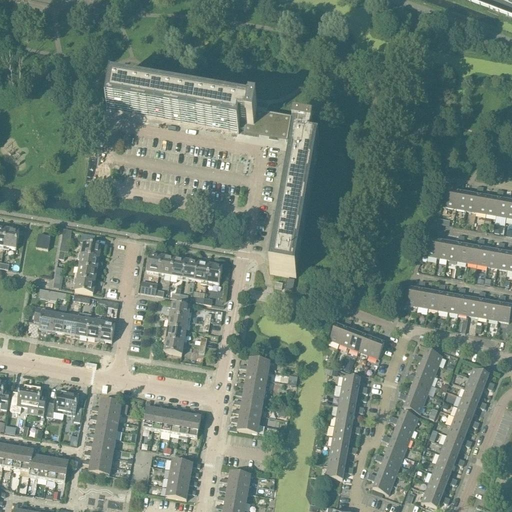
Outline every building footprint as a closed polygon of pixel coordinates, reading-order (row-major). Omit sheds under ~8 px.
[(111,85),(107,112),(108,112),(108,111),(238,134),(238,135),(239,135),(239,132),(244,132),(259,135),(263,118),(262,118),(256,117),(257,110),(251,109),(250,109),(249,110),(112,86),(112,85),(111,85)] [(270,274),(270,275),(296,280),(296,279),(295,279),(318,149),(319,149),(319,148),(318,148),(319,142),(312,141),(314,134),(315,127),(296,124),(296,125),(291,124),(289,124),(286,143),(288,143),(294,144),(292,152),(292,157),(273,265),(272,267),(272,268),(271,275),(270,274)] [(463,191),(457,190),(456,194),(449,192),(446,209),(456,211),(459,194),(462,195),(463,191)] [(469,196),(466,213),(476,215),(479,198),(482,198),(483,194),(477,193),(476,197),(469,196)] [(456,211),(466,213),(469,196),(462,195),(459,194),(456,211)] [(497,201),(489,200),(486,216),(496,218),(499,201),(502,202),(503,198),(497,197),(497,201)] [(489,200),(482,198),(479,198),(476,215),(486,216),(489,200)] [(496,218),(506,220),(509,203),(502,202),(499,201),(496,218)] [(8,232),(4,249),(16,252),(19,234),(8,232)] [(82,236),(80,245),(84,245),(81,257),(99,260),(101,248),(94,247),(95,239),(82,236)] [(51,239),(42,238),(38,237),(36,250),(48,253),(51,239)] [(443,240),(438,239),(437,243),(430,241),(427,258),(437,260),(440,243),(443,244),(443,240)] [(457,246),(450,245),(447,262),(457,264),(460,247),(463,247),(464,243),(458,242),(457,246)] [(437,260),(447,262),(450,245),(443,244),(440,243),(437,260)] [(470,249),(467,266),(477,267),(480,250),(483,251),(484,247),(478,246),(477,250),(470,249)] [(457,264),(467,266),(470,249),(463,247),(460,247),(457,264)] [(490,252),(487,269),(497,271),(500,254),(503,254),(504,250),(498,249),(498,253),(490,252)] [(487,269),(490,252),(483,251),(480,250),(477,267),(487,269)] [(508,273),(510,256),(503,254),(500,254),(497,271),(508,273)] [(159,277),(163,259),(150,256),(147,274),(159,277)] [(97,272),(99,260),(81,257),(79,269),(97,272)] [(159,277),(171,279),(174,261),(163,259),(159,277)] [(183,281),(186,263),(174,261),(171,279),(183,281)] [(195,283),(198,265),(186,263),(183,281),(195,283)] [(198,265),(195,283),(202,284),(202,286),(207,287),(207,285),(210,267),(198,265)] [(223,269),(210,267),(207,285),(219,287),(223,269)] [(79,269),(77,281),(95,284),(97,272),(79,269)] [(286,279),(284,290),(293,292),(295,281),(286,279)] [(95,284),(77,281),(75,294),(93,297),(95,284)] [(425,289),(419,288),(418,292),(410,290),(408,307),(418,309),(421,292),(424,293),(425,289)] [(143,296),(156,298),(157,293),(157,292),(144,290),(143,296)] [(438,295),(431,294),(428,311),(438,313),(441,296),(444,296),(445,292),(439,291),(438,295)] [(418,309),(428,311),(431,294),(424,293),(421,292),(418,309)] [(458,299),(451,298),(448,315),(458,316),(461,299),(464,300),(465,296),(459,295),(458,299)] [(438,313),(448,315),(451,298),(444,296),(441,296),(438,313)] [(479,302),(471,301),(468,318),(478,320),(481,303),(484,303),(485,299),(479,298),(479,302)] [(458,316),(468,318),(471,301),(464,300),(461,299),(458,316)] [(491,305),(488,322),(499,323),(501,307),(504,307),(505,303),(499,302),(499,306),(491,305)] [(106,303),(105,309),(105,310),(118,312),(119,305),(106,303)] [(478,320),(488,322),(491,305),(484,303),(481,303),(478,320)] [(172,306),(170,318),(188,321),(190,309),(172,306)] [(511,308),(504,307),(501,307),(499,323),(509,325),(511,308)] [(37,310),(34,324),(40,325),(39,332),(52,334),(55,317),(56,313),(37,310)] [(55,317),(52,334),(64,336),(67,319),(55,317)] [(188,321),(170,318),(168,330),(186,333),(188,321)] [(67,319),(64,336),(76,339),(79,321),(67,319)] [(79,321),(76,339),(88,341),(91,323),(79,321)] [(91,323),(88,341),(100,343),(103,325),(103,322),(98,321),(97,324),(91,323)] [(103,325),(100,343),(112,345),(115,327),(108,326),(109,324),(103,322),(103,325)] [(350,328),(345,326),(343,330),(336,327),(330,343),(340,347),(346,331),(349,332),(350,328)] [(166,342),(184,345),(186,333),(168,330),(166,342)] [(340,347),(349,350),(355,334),(349,332),(346,331),(340,347)] [(362,337),(355,334),(349,350),(359,354),(365,338),(367,339),(369,335),(364,333),(362,337)] [(359,354),(368,358),(374,342),(367,339),(365,338),(359,354)] [(184,345),(166,342),(164,354),(182,357),(184,345)] [(374,342),(368,358),(378,362),(384,346),(374,342)] [(424,360),(423,363),(439,369),(442,359),(426,353),(424,360)] [(419,372),(435,379),(439,369),(423,363),(424,360),(420,359),(418,364),(422,365),(419,372)] [(240,371),(247,372),(247,370),(268,374),(270,365),(250,361),(248,368),(241,367),(240,371)] [(239,380),(246,381),(246,379),(267,383),(268,374),(247,370),(247,372),(246,377),(239,376),(239,380)] [(488,391),(490,386),(486,385),(489,377),(473,371),(469,381),(485,387),(484,390),(488,391)] [(431,388),(435,379),(419,372),(416,379),(415,382),(431,388)] [(362,395),(363,390),(359,389),(361,381),(344,378),(342,389),(359,392),(358,395),(362,395)] [(411,391),(428,398),(431,388),(415,382),(416,379),(412,378),(410,383),(414,384),(411,391)] [(246,379),(246,381),(245,386),(238,385),(237,389),(244,390),(244,388),(265,392),(267,383),(246,379)] [(469,381),(466,390),(482,397),(484,390),(485,387),(469,381)] [(6,384),(0,383),(0,405),(2,406),(1,411),(7,413),(9,398),(4,397),(6,384)] [(28,411),(32,389),(21,387),(19,395),(13,394),(10,413),(20,415),(21,409),(28,411)] [(236,398),(243,399),(243,397),(264,401),(265,392),(244,388),(244,390),(243,395),(236,394),(236,398)] [(32,389),(28,411),(27,416),(37,418),(43,419),(46,404),(40,403),(42,391),(32,389)] [(340,399),(357,402),(358,395),(359,392),(342,389),(340,399)] [(482,397),(466,390),(462,400),(478,406),(477,409),(481,410),(483,405),(479,404),(482,397)] [(411,391),(409,398),(408,401),(424,407),(428,398),(411,391)] [(65,417),(68,395),(57,393),(55,406),(49,405),(47,420),(53,421),(54,415),(65,417)] [(79,397),(68,395),(65,417),(75,419),(74,424),(80,425),(82,411),(77,410),(79,397)] [(234,406),(241,408),(241,406),(262,410),(264,401),(243,397),(243,399),(242,404),(235,403),(234,406)] [(424,407),(408,401),(409,398),(405,397),(403,402),(407,404),(404,411),(420,417),(424,407)] [(357,402),(340,399),(338,409),(355,412),(355,415),(359,415),(360,410),(356,409),(357,402)] [(474,416),(477,409),(478,406),(462,400),(458,409),(474,416)] [(92,413),(99,414),(100,412),(120,416),(122,407),(101,403),(100,410),(93,409),(92,413)] [(156,413),(155,412),(149,411),(151,404),(147,403),(146,411),(147,411),(143,432),(153,433),(156,413)] [(153,433),(161,435),(165,414),(163,414),(158,413),(160,406),(156,405),(155,412),(156,413),(153,433)] [(233,415),(239,416),(240,415),(261,418),(262,410),(241,406),(241,408),(240,413),(233,412),(233,415)] [(165,407),(163,414),(165,414),(161,435),(170,436),(174,416),(172,415),(167,415),(168,407),(165,407)] [(183,417),(181,417),(176,416),(177,409),(174,408),(172,415),(174,416),(170,436),(179,438),(183,417)] [(338,409),(336,419),(353,422),(355,415),(355,412),(338,409)] [(472,423),(474,416),(458,409),(455,419),(471,425),(470,428),(473,429),(475,424),(472,423)] [(192,419),(190,418),(185,418),(186,410),(182,410),(181,417),(183,417),(179,438),(188,439),(192,419)] [(192,419),(188,439),(197,441),(201,420),(194,419),(195,412),(191,411),(190,418),(192,419)] [(91,421),(98,423),(98,421),(119,425),(120,416),(100,412),(99,414),(99,419),(91,418),(91,421)] [(231,424),(238,425),(238,424),(259,427),(261,418),(240,415),(239,416),(239,422),(232,420),(231,424)] [(403,415),(400,422),(399,424),(415,431),(419,421),(403,415)] [(353,422),(336,419),(335,429),(352,432),(351,435),(355,435),(356,430),(352,429),(353,422)] [(455,419),(451,429),(467,435),(470,428),(471,425),(455,419)] [(398,427),(395,434),(411,440),(415,431),(399,424),(400,422),(396,420),(394,426),(398,427)] [(97,430),(117,434),(119,425),(98,421),(98,423),(97,428),(90,427),(89,430),(96,432),(97,430)] [(238,424),(238,425),(237,430),(230,429),(230,433),(237,434),(238,433),(258,437),(259,427),(238,424)] [(335,429),(333,439),(350,442),(351,435),(352,432),(335,429)] [(467,435),(451,429),(447,438),(463,444),(462,447),(466,448),(468,443),(464,442),(467,435)] [(116,442),(117,434),(97,430),(96,432),(95,437),(88,435),(88,439),(95,440),(95,439),(116,442)] [(407,450),(411,440),(395,434),(392,441),(391,444),(407,450)] [(459,454),(462,447),(463,444),(447,438),(443,448),(459,454)] [(86,448),(93,449),(94,448),(114,451),(116,442),(95,439),(95,440),(94,446),(87,444),(86,448)] [(333,439),(331,449),(348,452),(348,455),(352,455),(353,450),(349,449),(350,442),(333,439)] [(388,453),(404,459),(407,450),(391,444),(392,441),(388,439),(386,445),(390,446),(388,453)] [(16,451),(14,451),(9,450),(10,442),(6,442),(5,449),(7,449),(3,470),(12,471),(16,451)] [(15,443),(14,451),(16,451),(12,471),(21,473),(25,452),(23,452),(18,451),(19,444),(15,443)] [(24,445),(23,452),(25,452),(21,473),(29,475),(30,475),(33,459),(34,454),(32,454),(27,453),(28,445),(24,445)] [(94,448),(93,449),(92,454),(85,453),(84,457),(92,458),(92,457),(113,460),(114,451),(94,448)] [(457,461),(459,454),(443,448),(440,457),(456,463),(455,466),(459,467),(461,462),(457,461)] [(331,449),(329,459),(346,462),(348,455),(348,452),(331,449)] [(50,462),(49,462),(44,461),(45,454),(41,453),(40,460),(42,460),(38,481),(47,483),(50,462)] [(400,469),(404,459),(388,453),(385,460),(384,463),(400,469)] [(59,464),(58,463),(53,462),(54,455),(50,454),(49,462),(50,462),(47,483),(56,484),(59,464)] [(59,464),(56,484),(65,486),(69,465),(62,464),(63,457),(59,456),(58,463),(59,464)] [(83,466),(90,467),(90,465),(111,469),(113,460),(92,457),(92,458),(91,463),(84,462),(83,466)] [(440,457),(436,467),(452,473),(455,466),(456,463),(440,457)] [(380,472),(396,478),(400,469),(384,463),(385,460),(381,458),(379,464),(383,465),(380,472)] [(42,460),(40,460),(33,459),(30,475),(29,475),(29,479),(38,481),(42,460)] [(329,459),(328,469),(345,472),(344,475),(348,476),(349,470),(345,469),(346,462),(329,459)] [(191,476),(192,475),(192,469),(200,471),(200,467),(193,466),(192,467),(172,463),(171,473),(191,476)] [(109,478),(111,469),(90,465),(90,467),(89,472),(82,471),(81,475),(89,476),(89,475),(109,478)] [(452,473),(436,467),(432,476),(448,482),(447,485),(451,486),(453,481),(449,480),(452,473)] [(343,483),(344,475),(345,472),(328,469),(326,480),(343,483)] [(393,488),(396,478),(380,472),(378,479),(377,482),(393,488)] [(171,473),(169,481),(190,485),(190,483),(191,478),(198,480),(199,476),(192,475),(191,476),(171,473)] [(221,484),(228,486),(229,484),(250,488),(251,478),(230,475),(229,482),(222,481),(221,484)] [(429,486),(445,492),(447,485),(448,482),(432,476),(429,486)] [(374,477),(371,484),(375,485),(373,492),(389,498),(393,488),(377,482),(378,479),(374,477)] [(190,485),(169,481),(168,490),(188,494),(188,492),(189,487),(197,488),(197,485),(190,483),(190,485)] [(248,496),(250,488),(229,484),(228,486),(227,491),(220,489),(220,493),(227,494),(227,493),(248,496)] [(442,499),(445,492),(429,486),(425,495),(441,501),(440,504),(444,505),(446,500),(442,499)] [(188,494),(168,490),(166,500),(186,503),(188,496),(195,497),(196,494),(188,492),(188,494)] [(247,505),(248,496),(227,493),(227,494),(226,500),(219,498),(218,502),(225,503),(226,502),(247,505)] [(437,511),(440,504),(441,501),(425,495),(421,505),(437,511)] [(232,511),(245,511),(247,505),(226,502),(225,503),(224,508),(217,507),(216,511),(222,511),(223,511),(224,511),(232,511)]
